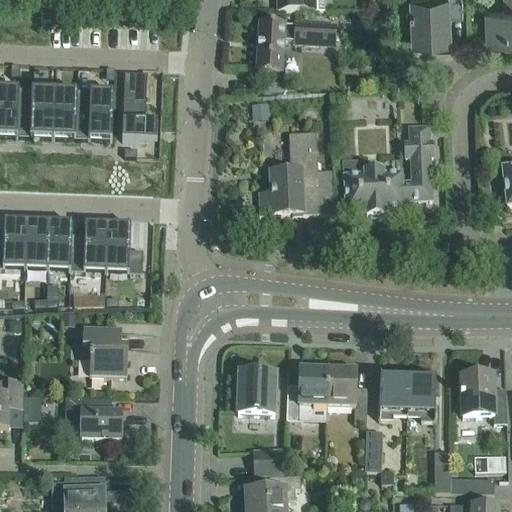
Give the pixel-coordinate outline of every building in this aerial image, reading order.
[(277,0),(278,15),(324,15),(323,0),(277,0)] [(451,49),(449,13),(461,12),(461,16),(462,16),(461,0),(409,0),(412,43),(430,42),(431,50),(451,49)] [(511,46),(511,0),(503,0),(504,9),(485,10),(486,42),(506,41),(506,47),(511,46)] [(294,48),(333,51),(335,29),(295,27),(295,30),(284,29),(260,27),(257,74),(281,75),(283,45),(294,45),(294,48)] [(13,71),(13,84),(21,84),(22,72),(13,71)] [(89,74),(88,87),(97,87),(97,75),(89,74)] [(124,79),(121,145),(143,146),(156,147),(157,127),(144,127),(146,80),(124,79)] [(0,95),(0,143),(16,145),(17,118),(31,119),(32,96),(0,95)] [(17,118),(16,145),(52,146),(54,97),(32,96),(31,119),(17,118)] [(54,97),(52,146),(88,147),(89,121),(75,121),(76,98),(54,97)] [(76,98),(75,121),(89,121),(88,147),(111,148),(112,99),(76,98)] [(431,205),(429,162),(432,162),(431,146),(429,146),(428,132),(408,133),(409,147),(404,147),(405,163),(410,163),(411,186),(401,187),(400,179),(383,180),(382,176),(364,177),(364,180),(343,181),(345,218),(366,217),(366,221),(384,220),(384,216),(402,215),(402,201),(412,201),(412,206),(431,205)] [(333,218),(331,176),(317,177),(316,138),(288,139),(290,175),(270,176),(271,197),(260,198),(261,220),(291,218),(291,220),(293,220),(292,218),(302,218),(302,220),(333,218)] [(136,162),(136,154),(124,153),(124,162),(136,162)] [(511,167),(511,168),(508,171),(502,172),(506,210),(511,209),(511,167)] [(0,251),(0,274),(25,276),(26,227),(4,226),(3,252),(0,251)] [(26,227),(25,276),(47,277),(48,228),(26,227)] [(48,228),(47,277),(69,277),(69,254),(70,254),(71,229),(48,228)] [(69,254),(69,277),(105,279),(107,230),(84,229),(83,255),(70,254),(69,254)] [(107,230),(105,279),(141,280),(142,257),(129,256),(130,231),(107,230)] [(115,300),(103,301),(103,310),(115,309),(115,300)] [(103,301),(90,302),(91,310),(103,310),(103,301)] [(58,303),(45,304),(45,313),(58,312),(58,303)] [(45,304),(33,305),(33,313),(45,313),(45,304)] [(22,305),(10,306),(10,315),(23,314),(22,305)] [(120,360),(120,353),(121,336),(82,334),(82,352),(90,352),(88,382),(126,384),(127,360),(120,360)] [(327,375),(327,374),(301,374),(301,371),(300,371),(300,397),(288,397),(288,426),(298,426),(298,412),(326,413),(327,375)] [(329,371),(327,371),(327,374),(327,375),(326,413),(354,413),(353,428),(369,428),(371,399),(355,399),(356,373),(354,373),(354,375),(329,375),(329,371)] [(406,418),(407,381),(381,380),(381,373),(380,373),(379,426),(392,426),(392,417),(406,418)] [(434,428),(436,374),(435,374),(435,382),(408,381),(408,374),(407,374),(407,381),(406,418),(420,418),(419,428),(434,428)] [(274,420),(276,378),(239,377),(238,386),(239,386),(239,400),(238,400),(237,419),(274,420)] [(506,428),(505,394),(504,394),(504,398),(493,398),(493,381),(461,382),(461,398),(460,398),(460,401),(461,401),(462,422),(493,421),(493,429),(506,428)] [(23,385),(8,385),(0,385),(0,432),(8,433),(8,413),(23,413),(23,385)] [(121,444),(121,416),(102,416),(103,403),(65,402),(65,429),(81,429),(80,444),(121,444)] [(378,478),(380,438),(365,438),(364,477),(378,478)] [(281,455),(254,456),(255,480),(282,479),(281,455)] [(449,498),(450,484),(450,458),(435,457),(434,497),(449,498)] [(392,489),(391,477),(380,477),(381,490),(392,489)] [(299,482),(274,483),(275,494),(245,496),(245,497),(247,497),(247,511),(284,511),(284,507),(294,507),(293,495),(300,495),(299,482)] [(493,499),(493,485),(450,484),(449,498),(493,499)] [(16,489),(13,492),(13,497),(17,501),(21,500),(24,497),(24,492),(21,489),(16,489)] [(64,497),(64,511),(97,511),(97,506),(103,506),(103,508),(130,508),(129,495),(64,497)] [(369,511),(371,509),(369,505),(364,503),(360,504),(358,509),(358,511),(369,511)]
